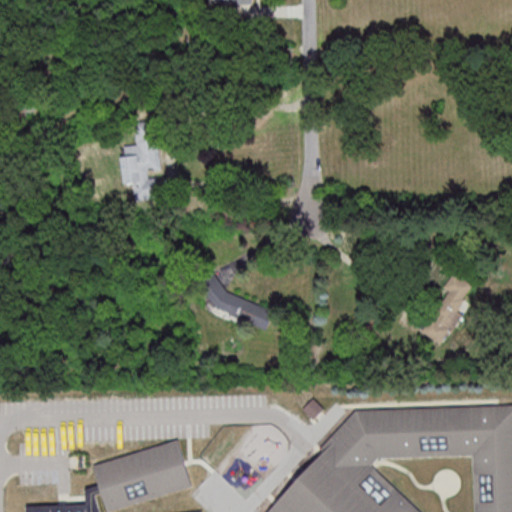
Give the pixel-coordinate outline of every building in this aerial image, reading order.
[(132,121),(153,118),(160,168),(147,170),(148,176),(156,175),(158,196),(135,199),(132,180),(124,181),(120,155),(124,154),(123,145),(135,143),(132,121)] [(424,333),(445,344),(475,285),(452,274),(445,287),(447,288),(424,333)] [(325,408),(314,398),(303,409),(315,419),(325,408)] [(263,511),(511,511),(511,402),(356,408),(320,446),(323,449),(263,511)] [(26,511),(26,504),(86,502),(86,487),(92,484),(99,482),(93,463),(178,437),(192,484),(108,510),(102,491),(95,493),(99,507),(100,511),(179,511),(202,509),(202,511),(26,511)]
